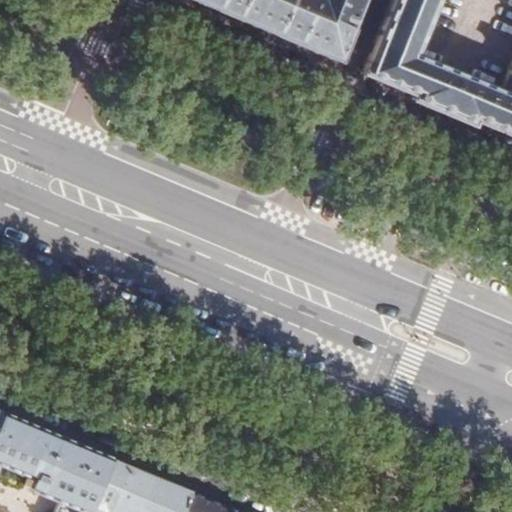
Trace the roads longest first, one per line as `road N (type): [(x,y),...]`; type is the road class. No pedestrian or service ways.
road 1 (unclassified): [(0,387),(294,511)]
road 2 (primary): [(279,244),(50,150)]
road 3 (primary): [(24,210),(250,304)]
road 4 (primary): [(250,304),(471,395)]
road 5 (primary): [(496,337),(279,244)]
road 6 (residential): [(142,0),(345,85)]
road 7 (residential): [(279,244),(345,85)]
road 8 (residential): [(113,0),(50,150)]
road 9 (residential): [(429,511),(471,395)]
